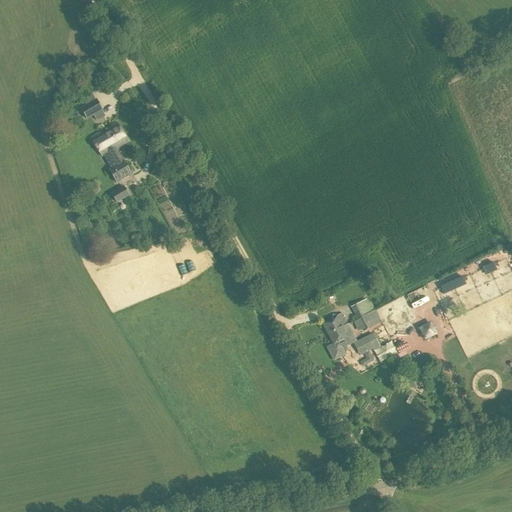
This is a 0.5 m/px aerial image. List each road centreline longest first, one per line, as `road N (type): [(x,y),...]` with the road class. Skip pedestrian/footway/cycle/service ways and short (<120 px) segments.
road 1 (track): [(379,488),(92,0)]
road 2 (unclassified): [(379,488),(511,436)]
